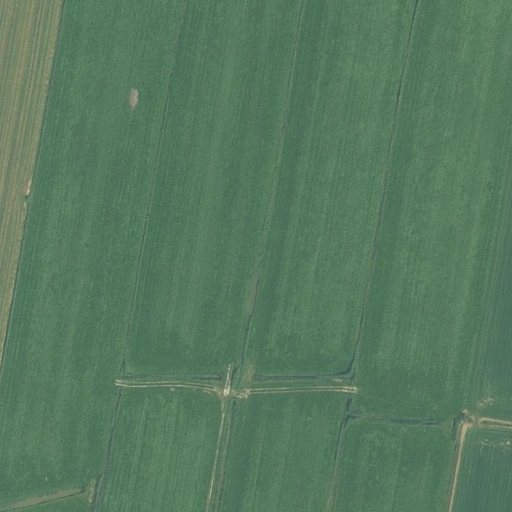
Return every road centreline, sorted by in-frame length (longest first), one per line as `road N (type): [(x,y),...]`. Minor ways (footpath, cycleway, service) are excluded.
road 1 (track): [(207,511),(227,398),(356,391)]
road 2 (track): [(112,383),(203,387),(227,398),(231,365)]
